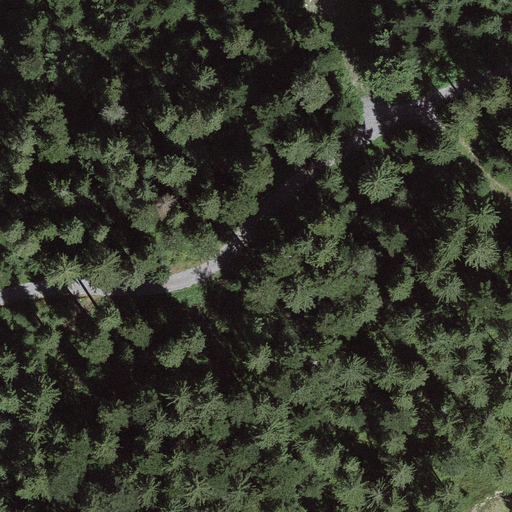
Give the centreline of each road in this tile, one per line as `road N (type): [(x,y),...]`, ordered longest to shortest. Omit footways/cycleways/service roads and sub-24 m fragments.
road 1 (track): [(0,296),(191,280),(297,184),(386,119)]
road 2 (track): [(386,119),(454,85),(511,68)]
road 3 (track): [(341,0),(339,25),(386,119)]
